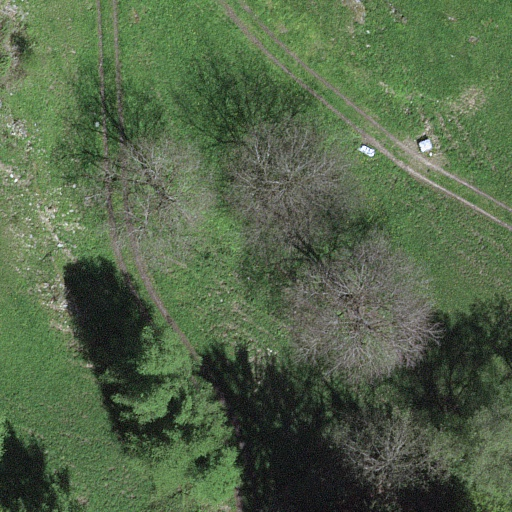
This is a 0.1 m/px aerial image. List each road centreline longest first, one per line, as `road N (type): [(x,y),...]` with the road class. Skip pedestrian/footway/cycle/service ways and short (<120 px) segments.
road 1 (track): [(97,0),(111,161),(141,294),(232,448),(248,511)]
road 2 (track): [(511,225),(331,108),(223,0)]
